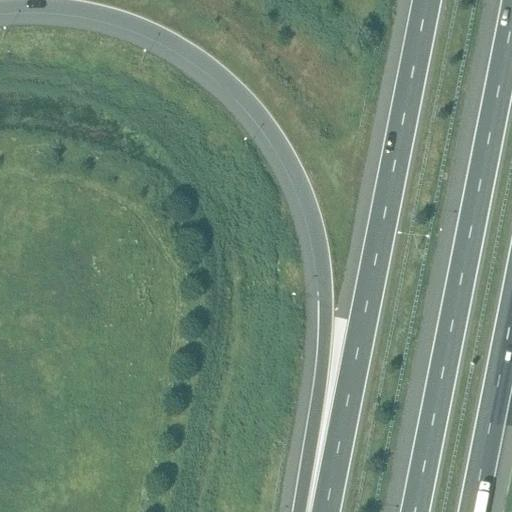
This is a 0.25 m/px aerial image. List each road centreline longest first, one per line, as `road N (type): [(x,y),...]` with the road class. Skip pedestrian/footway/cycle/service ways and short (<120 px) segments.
road 1 (motorway): [(0,8),(73,8),(155,32),(224,77),(278,141),(313,223),(323,285),(309,511)]
road 2 (motorway): [(426,0),(324,511)]
road 3 (motorway): [(511,17),(413,511)]
road 4 (motorway): [(472,511),(511,311)]
